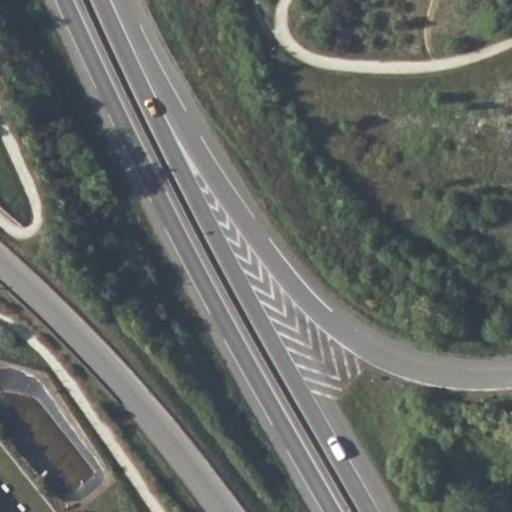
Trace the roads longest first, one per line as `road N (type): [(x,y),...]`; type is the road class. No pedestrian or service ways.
road 1 (primary): [(369,511),(172,161),(98,0)]
road 2 (primary): [(511,373),(454,376),(375,350),(306,295),(231,207),(123,0)]
road 3 (primary): [(65,0),(184,251),(331,511)]
road 4 (primary): [(0,257),(86,336),(228,511)]
